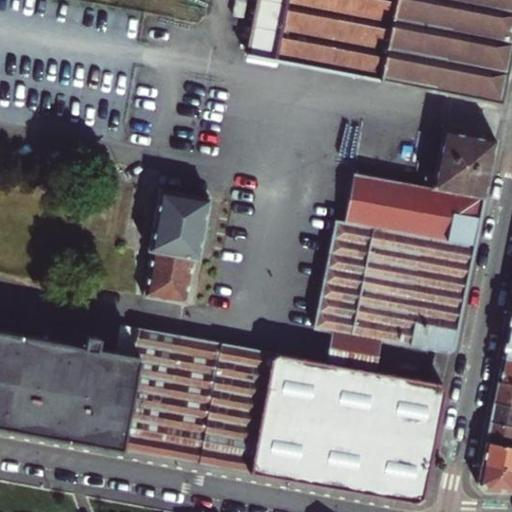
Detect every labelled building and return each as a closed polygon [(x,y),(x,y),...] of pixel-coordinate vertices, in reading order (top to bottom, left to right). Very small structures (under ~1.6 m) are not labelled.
[(240,19),(243,0),(240,0),(233,0),(232,11),(231,10),(230,17),(240,19)] [(511,0),(254,0),(245,56),(503,104),(511,56),(511,0)] [(453,347),(496,138),(445,128),(435,174),(426,173),(423,185),(358,172),(348,220),(335,217),(314,327),(334,331),(383,339),(443,350),(446,350),(453,347)] [(195,255),(200,256),(212,195),(158,183),(149,228),(152,229),(140,290),(186,301),(195,255)] [(507,333),(502,354),(511,356),(511,308),(507,333)] [(423,496),(445,390),(437,384),(377,373),(329,365),(133,330),(128,355),(95,350),(97,339),(68,334),(66,344),(0,332),(0,426),(261,475),(414,502),(423,496)] [(329,365),(377,373),(380,354),(383,339),(334,331),(332,345),(329,365)] [(511,356),(502,354),(500,366),(497,379),(511,382),(511,356)] [(495,389),(493,401),(511,404),(511,382),(497,379),(495,389)] [(491,411),(489,421),(511,425),(511,404),(493,401),(491,411)] [(511,425),(489,421),(485,441),(480,463),(511,469),(511,425)] [(511,469),(480,463),(477,482),(480,487),(483,490),(511,491),(511,469)]
